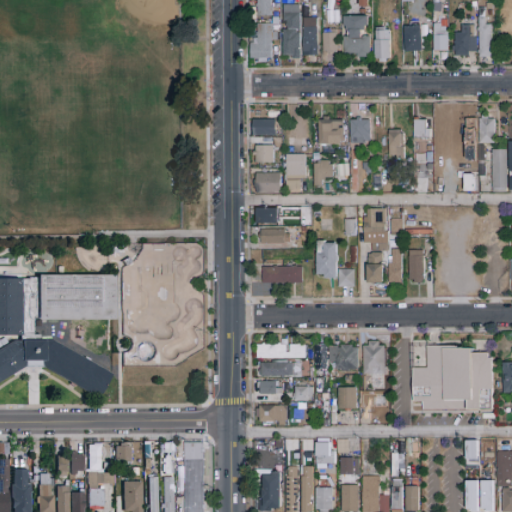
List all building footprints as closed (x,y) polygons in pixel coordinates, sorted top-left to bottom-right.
[(272,0),(272,17),(258,17),(258,0),(272,0)] [(369,0),(369,8),(359,8),(358,0),(369,0)] [(283,30),(283,14),(283,6),(286,5),(286,3),(290,3),(290,5),(300,5),(300,6),(300,10),(300,32),(297,32),(297,30),(283,30)] [(479,18),(480,18),(480,8),(486,8),(486,25),(491,25),(491,24),(493,24),(493,30),(492,30),(492,45),(493,45),(493,58),(480,58),(480,54),(478,54),(478,51),(480,51),(479,32),(478,32),(478,28),(479,28),(479,18)] [(343,37),(350,37),(350,32),(346,32),(346,28),(342,28),(342,16),(369,16),(369,27),(366,27),(366,31),(361,31),(361,37),(370,37),(370,58),(357,58),(357,54),(343,54),(343,37)] [(271,59),(267,59),(267,63),(259,63),(259,60),(254,59),(254,58),(250,58),(251,45),(251,43),(254,43),(254,45),(258,45),(258,37),(257,37),(257,33),(258,33),(258,24),(272,25),(272,28),(274,28),(274,33),(278,33),(278,40),(272,40),(271,59)] [(433,52),(433,24),(441,24),(441,28),(446,28),(446,32),(448,32),(448,52),(433,52)] [(455,33),(462,33),(462,25),(475,26),(475,38),(477,38),(477,40),(478,40),(478,47),(477,47),(477,52),(469,52),(468,56),(455,56),(455,52),(452,52),(452,47),(455,47),(455,33)] [(405,27),(413,27),(413,26),(420,26),(420,27),(422,27),(422,51),(405,51),(405,27)] [(304,56),(303,28),(317,27),(318,56),(304,56)] [(375,41),(376,41),(376,31),(377,31),(377,28),(386,28),(386,29),(387,29),(387,31),(390,31),(391,59),(387,59),(387,63),(379,63),(379,59),(375,59),(375,41)] [(324,52),(323,34),(324,34),(324,30),(337,30),(338,52),(335,52),(335,54),(327,54),(327,52),(324,52)] [(283,31),(296,31),(296,33),(300,33),(300,59),(293,59),(293,56),(290,56),(290,55),(283,55),(283,31)] [(279,61),(272,61),(272,41),(280,41),(279,61)] [(344,143),(340,143),(341,145),(319,145),(319,142),(315,142),(315,138),(318,138),(318,131),(317,131),(317,128),(318,128),(318,124),(319,124),(319,121),(324,121),(324,117),(331,117),(331,121),(344,121),(344,143)] [(350,121),(357,121),(357,118),(365,118),(365,121),(371,121),(371,142),(368,142),(368,145),(350,145),(350,121)] [(431,139),(414,139),(414,121),(415,121),(415,118),(420,118),(420,121),(427,121),(427,130),(431,130),(431,139)] [(447,147),(447,119),(464,119),(464,122),(477,122),(477,143),(464,143),(464,155),(455,155),(455,147),(447,147)] [(495,144),(480,144),(480,119),(495,119),(495,144)] [(276,137),(253,137),(253,120),(276,120),(276,137)] [(405,159),(390,160),(389,131),(401,130),(401,134),(404,134),(404,145),(402,145),(402,148),(404,148),(405,159)] [(300,181),(300,193),(286,193),(286,180),(287,180),(286,155),(288,155),(288,140),(300,140),(300,155),(305,155),(305,181),(300,181)] [(274,164),(256,164),(256,156),(254,156),(254,152),(256,152),(256,146),(274,146),(274,149),(278,149),(279,152),(274,152),(274,164)] [(323,147),(335,146),(335,154),(323,154),(323,147)] [(507,193),(492,193),(492,151),(507,151),(507,193)] [(314,164),(321,164),(321,161),(330,161),(330,168),(332,168),(332,179),(325,179),(325,181),(322,181),(322,188),(314,188),(314,164)] [(372,175),(362,174),(362,167),(357,167),(357,161),(372,162),(372,175)] [(440,179),(434,179),(434,170),(440,170),(440,171),(445,171),(445,175),(440,175),(440,179)] [(281,194),(256,194),(256,174),(281,174),(281,194)] [(382,189),(374,189),(374,175),(382,175),(382,189)] [(277,224),(257,224),(257,209),(278,209),(277,224)] [(388,253),(383,253),(383,250),(372,250),(372,244),(364,244),(365,217),(368,217),(368,209),(386,209),(386,232),(389,232),(388,253)] [(357,237),(350,237),(350,238),(344,238),(344,235),(345,235),(345,220),(357,220),(357,237)] [(390,236),(390,227),(389,227),(389,222),(391,222),(391,220),(403,220),(403,236),(390,236)] [(287,245),(261,245),(261,230),(286,230),(286,235),(289,235),(290,243),(287,243),(287,245)] [(338,279),(325,279),(325,275),(318,275),(317,254),(319,253),(318,242),(326,242),(326,243),(337,243),(338,279)] [(402,284),(390,284),(389,263),(392,263),(392,262),(389,262),(389,257),(392,257),(392,250),(402,250),(402,284)] [(424,280),(422,281),(422,283),(411,284),(411,281),(409,281),(409,256),(410,256),(410,252),(424,252),(424,280)] [(383,284),(367,284),(366,265),(366,262),(369,262),(369,255),(373,255),(373,254),(383,254),(383,284)] [(263,268),(274,267),(278,267),(302,267),(302,284),(263,284),(263,268)] [(355,288),(339,288),(339,270),(355,270),(355,288)] [(34,335),(40,335),(40,341),(46,341),(53,341),(112,374),(98,398),(39,365),(41,361),(27,361),(28,364),(0,380),(0,349),(14,341),(22,353),(22,337),(0,337),(0,279),(38,279),(38,275),(114,275),(114,321),(38,320),(34,320),(34,335)] [(385,376),(364,376),(363,347),(369,347),(369,342),(380,342),(380,346),(385,346),(385,376)] [(305,360),(257,359),(258,345),(263,345),(263,344),(266,344),(266,345),(278,346),(278,344),(282,344),(282,346),(287,346),(287,353),(290,353),(290,346),(297,346),(297,344),(300,344),(300,346),(305,346),(305,360)] [(315,369),(315,345),(327,345),(327,369),(315,369)] [(358,370),(350,370),(350,372),(342,372),(342,371),(337,371),(337,370),(336,370),(336,363),(329,363),(329,347),(339,347),(338,349),(341,349),(341,346),(353,346),(353,349),(359,349),(358,370)] [(493,411),(413,411),(413,368),(427,368),(427,347),(459,347),(459,349),(474,349),(474,353),(490,353),(490,359),(492,359),(493,411)] [(262,364),(272,364),(272,361),(288,361),(288,364),(301,364),(301,377),(285,377),(285,379),(281,379),(281,377),(261,377),(262,364)] [(301,377),(302,370),(301,370),(301,361),(310,361),(309,377),(301,377)] [(511,392),(503,393),(503,363),(511,363),(511,364),(511,392)] [(372,376),(384,376),(384,385),(372,386),(372,376)] [(282,395),(261,395),(261,389),(255,389),(255,382),(261,382),(279,382),(279,388),(276,388),(276,389),(282,389),(282,395)] [(295,402),(295,399),(293,399),(293,394),(295,394),(295,387),(309,387),(309,388),(313,388),(313,401),(309,401),(309,402),(295,402)] [(338,388),(357,388),(357,409),(338,409),(338,388)] [(362,389),(370,392),(368,399),(360,397),(362,389)] [(260,406),(286,407),(285,427),(278,427),(278,423),(260,423),(260,418),(256,418),(256,411),(260,411),(260,406)] [(375,416),(383,416),(388,416),(388,424),(383,424),(383,425),(375,425),(375,416)] [(411,460),(411,457),(405,457),(405,439),(411,439),(411,443),(421,443),(421,460),(411,460)] [(464,459),(477,458),(476,440),(464,440),(464,459)] [(496,453),(485,453),(485,440),(496,440),(496,453)] [(181,462),(183,462),(184,462),(184,443),(205,443),(205,511),(184,511),(184,477),(177,477),(177,472),(175,472),(175,462),(175,458),(181,458),(181,462)] [(335,464),(317,464),(317,443),(331,443),(331,452),(335,452),(335,464)] [(133,464),(127,464),(127,463),(114,463),(114,447),(120,447),(120,444),(126,444),(126,445),(133,445),(133,464)] [(170,460),(163,460),(163,446),(171,447),(170,460)] [(85,470),(88,470),(88,451),(101,451),(100,470),(103,470),(103,473),(116,473),(116,486),(112,486),(112,485),(97,485),(97,489),(98,489),(98,487),(103,487),(103,491),(116,491),(116,506),(103,506),(103,511),(88,510),(88,489),(88,490),(84,490),(84,472),(85,472),(85,470)] [(84,472),(83,472),(83,476),(70,476),(70,472),(70,455),(70,452),(77,452),(77,454),(84,454),(84,472)] [(511,488),(499,487),(499,468),(498,468),(498,466),(498,453),(498,452),(511,452),(511,488)] [(68,473),(67,473),(67,477),(57,477),(57,473),(57,456),(68,456),(68,473)] [(360,477),(341,477),(341,458),(360,458),(360,477)] [(9,511),(0,511),(0,460),(7,460),(7,484),(6,484),(6,490),(9,490),(9,511)] [(313,511),(301,511),(302,476),(303,476),(303,467),(313,467),(313,497),(311,497),(311,504),(313,504),(313,511)] [(297,511),(286,511),(286,477),(288,477),(288,468),(298,468),(298,497),(296,497),(296,505),(297,505),(297,511)] [(31,484),(31,511),(13,511),(13,509),(12,509),(12,498),(10,499),(10,485),(13,485),(13,470),(27,470),(28,484),(31,484)] [(55,511),(38,511),(38,504),(36,504),(36,497),(38,497),(38,486),(40,486),(40,474),(49,474),(49,479),(54,479),(54,486),(51,486),(51,496),(55,496),(55,511)] [(280,511),(265,511),(265,476),(280,476),(280,511)] [(158,511),(149,511),(149,509),(146,509),(146,505),(149,505),(149,477),(158,477),(158,486),(159,486),(159,491),(158,491),(158,511)] [(390,511),(363,511),(363,477),(380,477),(380,496),(390,496),(390,511)] [(163,511),(163,509),(161,509),(161,504),(163,504),(163,478),(174,478),(174,505),(173,505),(173,511),(163,511)] [(404,511),(393,511),(393,506),(392,506),(392,488),(393,488),(393,479),(404,479),(404,511)] [(478,480),(464,481),(465,511),(479,511),(478,480)] [(142,511),(122,511),(122,482),(142,482),(142,511)] [(359,511),(342,511),(342,486),(359,486),(359,511)] [(70,511),(56,511),(56,487),(70,487),(70,511)] [(420,487),(419,511),(405,511),(406,487),(420,487)] [(316,488),(333,488),(333,510),(329,510),(329,511),(320,511),(320,510),(316,510),(316,488)] [(503,511),(503,491),(503,489),(510,489),(510,491),(511,491),(511,511),(503,511)] [(85,511),(70,511),(71,493),(82,493),(82,496),(85,496),(85,511)] [(470,511),(470,502),(471,502),(471,498),(474,498),(474,493),(493,493),(493,511),(470,511)]
